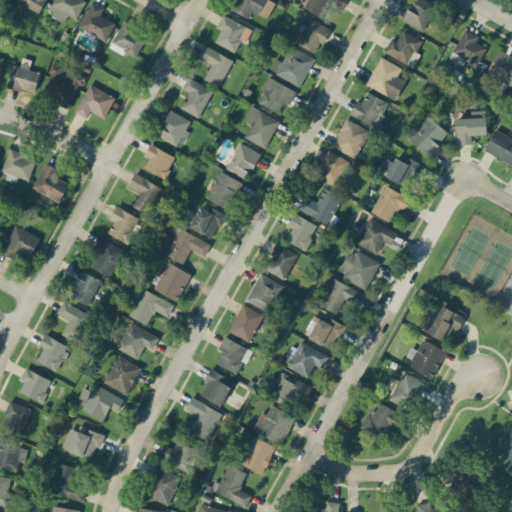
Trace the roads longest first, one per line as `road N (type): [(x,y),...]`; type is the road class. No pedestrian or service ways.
road 1 (residential): [(113,511),(142,438),(382,0)]
road 2 (residential): [(0,361),(199,0)]
road 3 (residential): [(278,511),(462,175)]
road 4 (residential): [(311,450),(347,471),(406,466),(450,395),(479,374)]
road 5 (residential): [(0,110),(113,160)]
